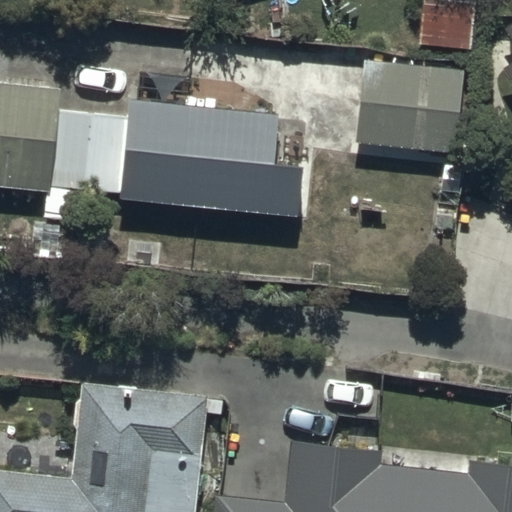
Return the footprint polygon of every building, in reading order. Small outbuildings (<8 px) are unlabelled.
[(477,0),(421,0),(419,36),(475,39),(477,0)] [(463,57),(361,51),(356,137),(458,143),(463,57)] [(0,179),(49,184),(59,105),(61,81),(0,73),(0,179)] [(59,105),(49,184),(46,223),(115,230),(119,190),(300,207),(305,151),(277,148),(281,105),(132,91),(130,111),(59,105)] [(197,511),(212,387),(85,372),(73,470),(0,460),(0,511),(197,511)] [(511,511),(511,451),(471,448),(469,463),(383,454),(385,441),(292,431),(286,493),(217,486),(214,511),(511,511)]
